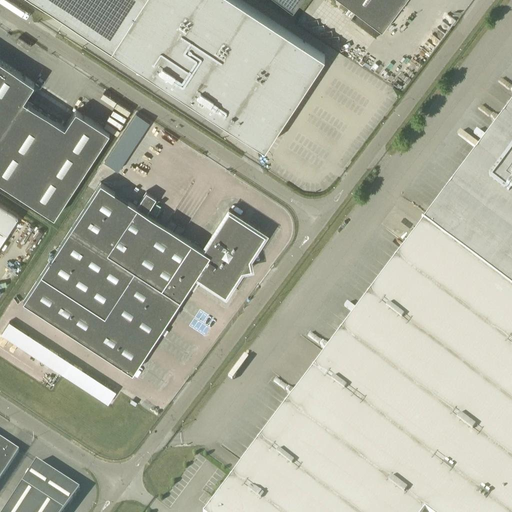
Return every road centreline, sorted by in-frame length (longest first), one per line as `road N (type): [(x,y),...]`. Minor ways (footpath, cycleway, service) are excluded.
road 1 (unknown): [(159,435),(185,442),(220,428),(511,30)]
road 2 (unclassified): [(321,220),(0,10)]
road 3 (unclassified): [(122,483),(321,220)]
road 4 (unclassified): [(321,220),(486,0)]
road 5 (unclassified): [(122,483),(0,403)]
